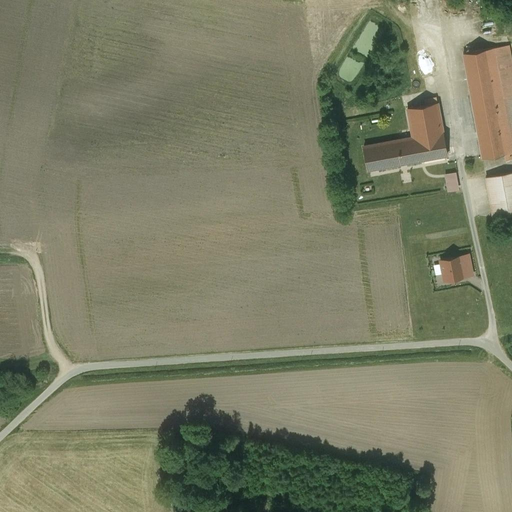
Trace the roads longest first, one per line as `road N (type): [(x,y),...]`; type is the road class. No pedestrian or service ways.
road 1 (unclassified): [(0,436),(60,381),(93,367),(457,343),(487,347),(511,365)]
road 2 (track): [(79,370),(48,344),(39,269),(25,255),(0,253)]
